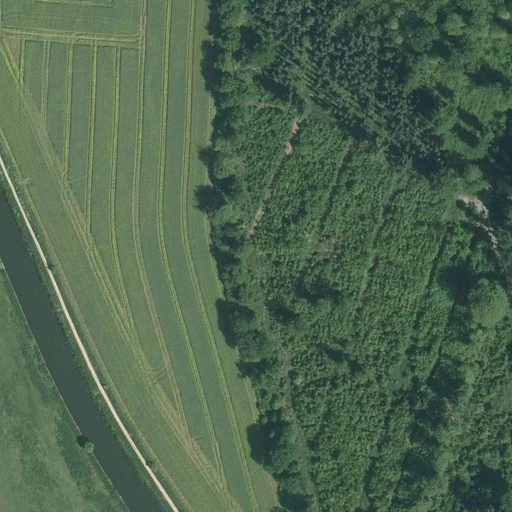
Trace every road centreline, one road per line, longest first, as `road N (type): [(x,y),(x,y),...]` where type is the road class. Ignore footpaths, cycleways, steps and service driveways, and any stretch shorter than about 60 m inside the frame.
road 1 (track): [(511,95),(476,205),(467,305),(388,511)]
road 2 (track): [(476,205),(240,60)]
